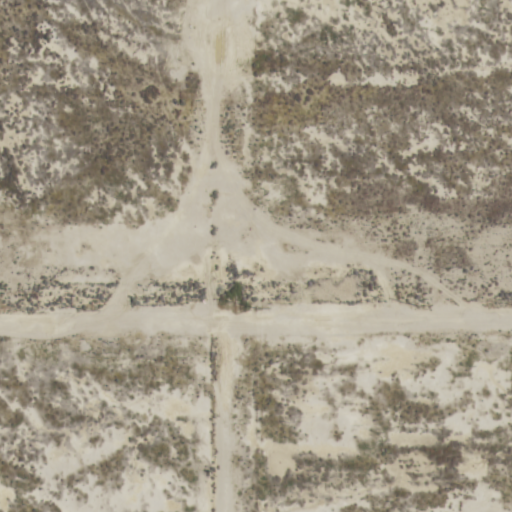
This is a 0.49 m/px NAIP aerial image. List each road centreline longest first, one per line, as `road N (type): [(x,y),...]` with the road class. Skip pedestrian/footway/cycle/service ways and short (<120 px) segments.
road 1 (track): [(0,296),(511,288)]
road 2 (track): [(223,292),(221,0)]
road 3 (residential): [(224,511),(223,292)]
